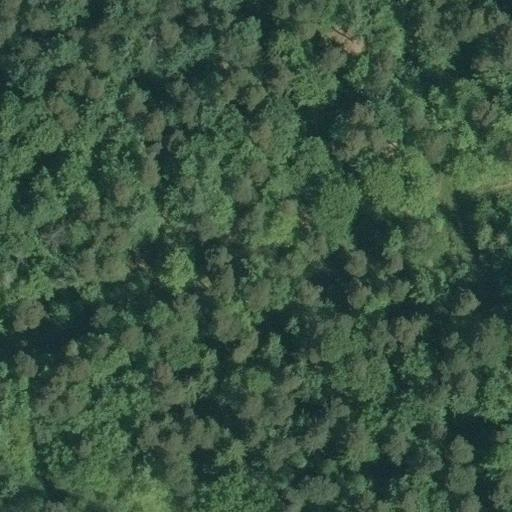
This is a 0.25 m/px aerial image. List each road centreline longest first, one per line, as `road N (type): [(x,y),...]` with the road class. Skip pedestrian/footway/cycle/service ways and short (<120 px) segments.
road 1 (track): [(0,348),(452,199)]
road 2 (track): [(403,0),(452,199),(511,389)]
road 3 (track): [(0,464),(159,511)]
